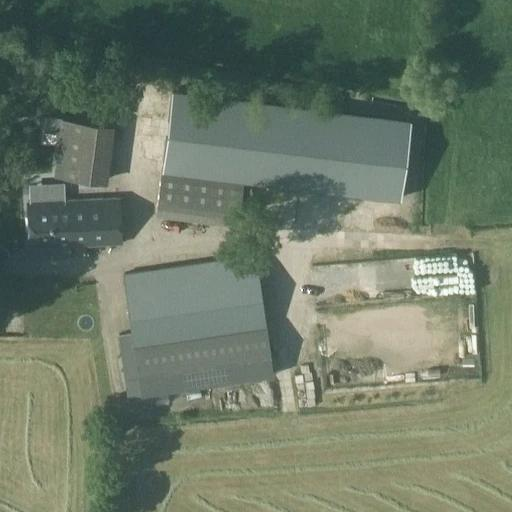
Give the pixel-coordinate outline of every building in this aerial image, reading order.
[(252,102),(172,92),(163,172),(243,181),(401,200),(411,121),(252,102)] [(60,118),(45,116),(43,132),(59,134),(60,118)] [(61,124),(60,176),(102,177),(104,125),(61,124)] [(243,181),(163,172),(158,213),(239,222),(243,181)] [(121,243),(119,198),(28,202),(30,247),(121,243)] [(122,273),(131,331),(133,345),(266,325),(255,254),(183,264),(122,273)] [(409,286),(408,257),(378,258),(379,287),(409,286)] [(394,330),(404,324),(394,307),(384,314),(394,330)] [(140,395),(133,345),(131,331),(117,333),(127,397),(140,395)] [(324,349),(386,347),(385,334),(323,336),(324,349)]
